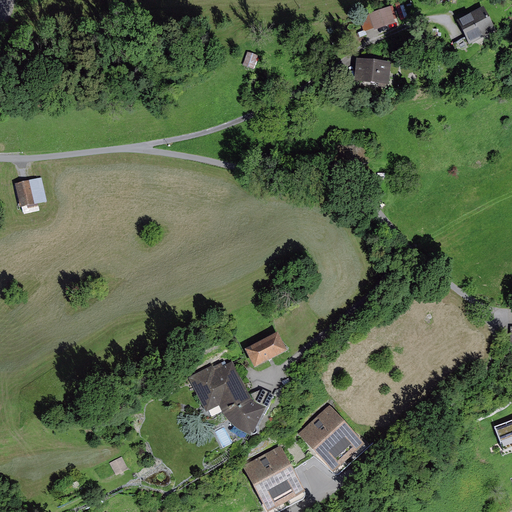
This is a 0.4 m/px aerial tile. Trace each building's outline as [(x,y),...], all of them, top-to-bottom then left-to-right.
[(392,0),(369,8),(375,27),(398,18),(397,14),(405,11),(401,0),(392,0)] [(488,4),(464,20),(478,40),(501,24),(488,4)] [(258,58),(246,54),(242,68),(254,71),(258,58)] [(395,82),(394,61),(362,61),(362,83),(395,82)] [(366,148),(330,146),(329,164),(365,165),(366,148)] [(36,180),(17,185),(24,213),(43,208),(36,180)] [(276,335),(244,351),(253,368),(284,351),(276,335)] [(266,408),(254,403),(252,401),(248,396),(230,362),(214,371),(211,366),(187,379),(205,412),(218,405),(224,417),(229,422),(234,427),(241,431),(253,436),(263,414),(266,408)] [(254,403),(266,408),(263,414),(265,415),(274,395),(262,390),(248,396),(252,401),(254,403)] [(369,445),(333,406),(301,436),(338,474),(369,445)] [(511,420),(488,429),(499,456),(511,451),(511,420)] [(284,447),(246,468),(271,511),(276,511),(310,493),(284,447)] [(123,457),(111,462),(116,474),(128,469),(123,457)]
